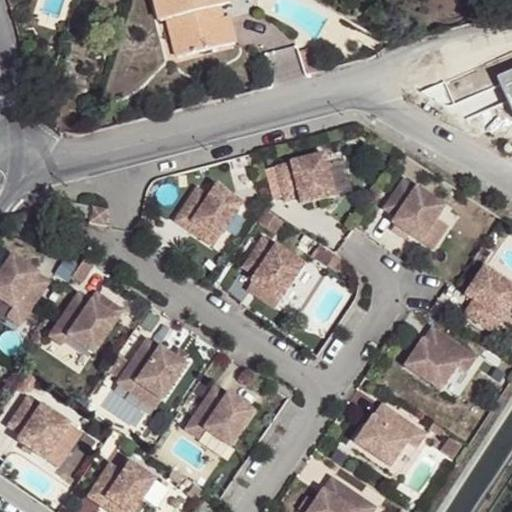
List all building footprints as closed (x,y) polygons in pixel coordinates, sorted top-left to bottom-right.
[(230,3),(229,0),(154,0),(160,21),(167,19),(174,57),(236,41),(230,18),(221,18),(218,7),(230,3)] [(511,75),(499,81),(511,107),(511,75)] [(322,156),(275,172),(286,206),(301,201),(303,207),(335,196),(322,156)] [(404,180),(384,209),(397,218),(393,224),(421,243),(436,219),(445,208),(404,180)] [(198,189),(175,222),(189,232),(194,224),(219,241),(243,204),(218,187),(210,198),(198,189)] [(93,207),(91,223),(107,226),(109,210),(93,207)] [(267,213),(259,225),(275,236),(283,224),(267,213)] [(436,219),(421,243),(431,250),(447,226),(436,219)] [(194,224),(189,232),(214,248),(219,241),(194,224)] [(264,239),(243,269),(259,279),(256,285),(281,302),(305,266),(264,239)] [(321,245),(313,258),(328,268),(329,265),(336,255),(336,254),(335,255),(321,245)] [(336,255),(329,265),(340,272),(346,262),(336,255)] [(10,257),(0,272),(0,301),(11,309),(5,318),(19,328),(48,283),(10,257)] [(511,303),(511,285),(485,267),(466,295),(473,301),(464,314),(492,332),(511,303)] [(256,285),(250,293),(275,310),(281,302),(256,285)] [(78,293),(48,337),(62,346),(68,338),(93,355),(116,320),(78,293)] [(511,307),(503,322),(511,327),(511,307)] [(432,328),(406,367),(441,390),(458,365),(467,371),(476,358),(432,328)] [(146,340),(117,383),(130,393),(136,384),(161,401),(185,366),(146,340)] [(118,355),(107,372),(114,376),(126,360),(118,355)] [(136,384),(130,393),(155,410),(161,401),(136,384)] [(213,386),(184,430),(197,439),(203,430),(228,447),(252,412),(213,386)] [(17,442),(44,461),(68,426),(27,397),(7,427),(21,437),(17,442)] [(426,435),(382,405),(356,444),(391,468),(408,442),(417,449),(426,435)] [(451,438),(442,451),(454,459),(462,445),(451,438)] [(109,465),(87,497),(100,506),(105,499),(123,511),(132,511),(154,480),(128,463),(121,473),(109,465)] [(332,479),(309,511),(373,511),(376,509),(332,479)]
